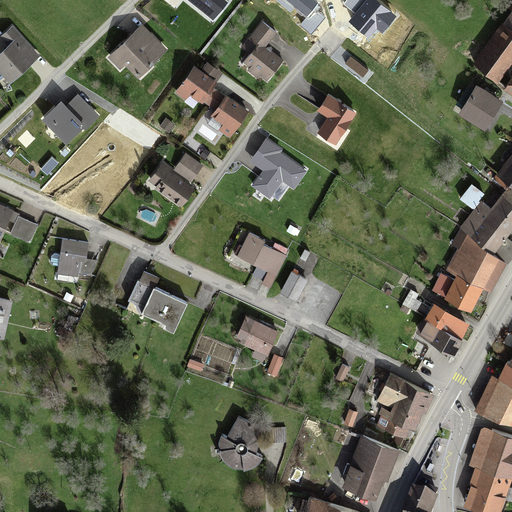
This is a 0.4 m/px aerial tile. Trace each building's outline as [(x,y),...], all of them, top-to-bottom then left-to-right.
[(166,0),(177,9),(183,0),(187,0),(212,20),(229,1),(228,0),(166,0)] [(315,0),(284,0),(307,17),(301,24),(312,33),(325,16),(316,9),(320,3),(315,0)] [(355,13),(348,21),(368,37),(376,28),(382,33),(396,16),(376,0),(346,0),(344,4),(355,13)] [(511,14),(476,64),(500,82),(510,68),(511,69),(511,14)] [(252,56),(246,63),(266,79),(280,62),(265,49),(276,35),(261,24),(242,48),(252,56)] [(9,45),(0,53),(0,73),(10,85),(41,57),(13,25),(0,36),(9,45)] [(166,50),(142,26),(110,58),(121,69),(126,64),(139,77),(166,50)] [(216,85),(195,70),(177,96),(187,103),(192,95),(211,108),(220,95),(212,90),(216,85)] [(479,87),(461,116),(485,131),(503,102),(479,87)] [(61,102),(41,121),(67,148),(99,116),(78,94),(66,106),(61,102)] [(354,112),(328,96),(321,108),(331,114),(322,130),(337,140),(354,112)] [(249,115),(226,99),(213,116),(225,125),(220,131),(231,139),(249,115)] [(309,168),(267,137),(249,161),(262,171),(252,185),(270,197),(282,181),(294,189),(309,168)] [(186,157),(177,171),(192,181),(202,167),(186,157)] [(511,159),(498,177),(511,188),(511,159)] [(161,169),(152,183),(186,206),(196,193),(161,169)] [(511,189),(493,212),(483,204),(463,230),(508,264),(511,258),(511,241),(508,238),(511,232),(511,189)] [(0,205),(0,241),(5,231),(29,241),(37,222),(0,205)] [(459,249),(448,271),(459,276),(458,280),(449,298),(473,310),(484,289),(493,293),(508,264),(463,230),(453,246),(459,249)] [(251,237),(241,257),(257,265),(267,245),(251,237)] [(63,241),(60,274),(79,276),(80,263),(84,263),(86,243),(63,241)] [(305,252),(301,259),(307,262),(311,255),(305,252)] [(449,298),(458,280),(442,272),(433,290),(449,298)] [(293,273),(282,293),(300,303),(311,283),(293,273)] [(138,285),(128,309),(167,324),(165,330),(174,334),(186,305),(138,285)] [(0,301),(0,338),(3,339),(11,303),(0,301)] [(434,306),(418,333),(454,354),(470,327),(434,306)] [(278,333),(247,319),(238,340),(269,355),(278,333)] [(274,357),(268,372),(276,376),(283,360),(274,357)] [(511,384),(511,366),(508,364),(500,379),(511,384)] [(434,397),(393,376),(380,402),(396,410),(394,414),(384,409),(381,415),(384,416),(410,430),(416,432),(434,397)] [(511,420),(511,384),(500,379),(497,377),(479,409),(509,425),(511,420)] [(350,412),(346,424),(354,427),(358,415),(350,412)] [(406,439),(410,430),(384,416),(379,425),(406,439)] [(229,439),(222,437),(220,447),(221,456),(224,464),(230,468),(239,471),(247,472),(251,471),(256,469),(264,460),(260,457),(262,446),(257,441),(259,435),(239,419),(229,439)] [(480,468),(468,506),(486,511),(500,511),(511,475),(511,439),(483,431),(472,465),(480,468)] [(399,455),(358,438),(348,463),(360,468),(356,479),(380,489),(384,478),(389,480),(399,455)] [(377,496),(380,489),(356,479),(351,477),(348,484),(377,496)] [(402,511),(423,511),(429,495),(410,489),(402,511)] [(344,511),(312,502),(308,511),(344,511)]
